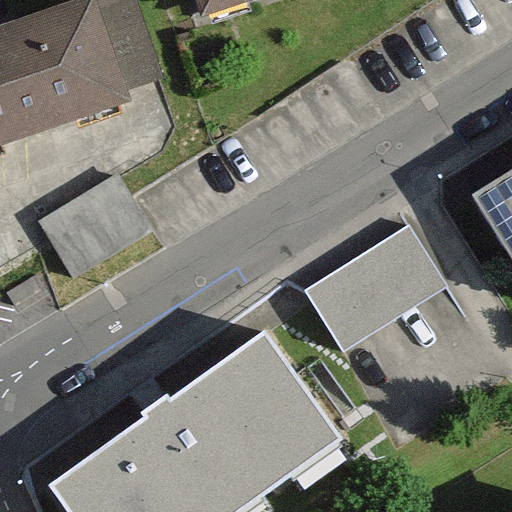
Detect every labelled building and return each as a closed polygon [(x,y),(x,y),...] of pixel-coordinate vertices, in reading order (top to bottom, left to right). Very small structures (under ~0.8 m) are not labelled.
[(57,0),(0,20),(0,139),(125,96),(91,0),(57,0)] [(200,0),(210,29),(296,0),(200,0)] [(131,166),(43,205),(72,270),(160,230),(131,166)] [(511,173),(474,197),(511,257),(511,173)] [(306,291),(344,351),(449,283),(411,224),(306,291)] [(49,484),(69,511),(236,511),(343,435),(265,328),(49,484)]
